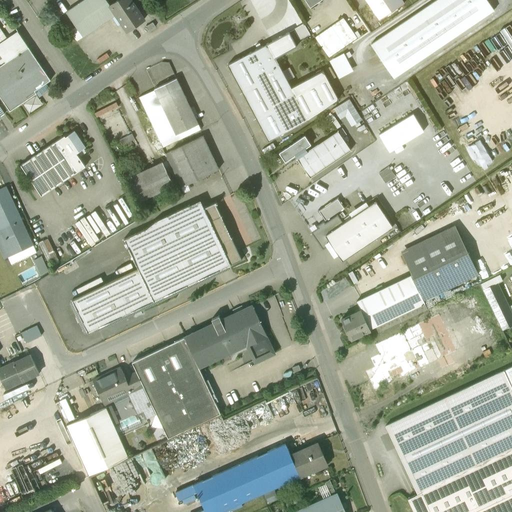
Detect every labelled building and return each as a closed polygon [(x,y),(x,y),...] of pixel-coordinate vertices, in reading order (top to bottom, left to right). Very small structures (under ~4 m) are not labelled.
[(106,0),(83,0),(66,12),(83,37),(117,14),(111,5),(106,0)] [(131,0),(118,0),(111,5),(117,14),(127,30),(130,29),(134,27),(134,26),(144,19),(134,3),(131,0)] [(404,3),(402,0),(365,0),(379,20),(404,3)] [(486,0),(436,0),(371,44),(393,78),(494,10),(486,0)] [(152,22),(146,27),(148,31),(155,26),(152,22)] [(0,40),(2,43),(10,37),(0,23),(0,40)] [(289,32),(261,47),(259,43),(255,45),(257,49),(249,53),(260,74),(279,64),(275,58),(296,46),(289,32)] [(6,61),(3,57),(0,58),(0,96),(10,110),(36,93),(35,90),(50,80),(28,47),(6,61)] [(279,64),(260,74),(249,53),(228,65),(268,141),(308,119),(338,99),(323,71),(291,88),(279,64)] [(344,53),(330,61),(339,78),(353,70),(344,53)] [(198,124),(176,79),(154,89),(155,90),(176,135),(198,124)] [(176,135),(155,90),(139,97),(162,148),(178,140),(176,135)] [(135,134),(117,96),(95,107),(113,144),(135,134)] [(336,107),(342,118),(348,115),(354,126),(365,120),(353,98),(336,107)] [(392,152),(428,130),(417,112),(381,134),(392,152)] [(64,135),(20,165),(35,186),(30,189),(37,199),(85,166),(76,153),(86,147),(74,130),(65,136),(64,135)] [(318,144),(307,151),(305,148),(295,155),(297,158),(296,158),(300,163),(310,178),(351,150),(338,131),(318,144)] [(203,135),(170,151),(186,184),(219,169),(203,135)] [(304,136),(279,153),(285,162),(295,155),(305,148),(310,144),(304,136)] [(162,163),(144,171),(141,164),(127,170),(141,200),(172,185),(162,163)] [(387,181),(396,175),(391,166),(381,172),(387,181)] [(6,187),(0,189),(0,224),(19,216),(6,187)] [(137,268),(72,299),(87,332),(241,260),(231,238),(231,234),(230,229),(229,226),(227,222),(224,219),(221,216),(216,204),(217,203),(216,201),(193,212),(189,204),(155,221),(147,227),(123,238),(137,268)] [(375,202),(343,223),(337,215),(325,224),(323,222),(317,226),(318,228),(311,233),(323,250),(331,244),(342,261),(393,227),(375,202)] [(33,246),(19,216),(0,224),(0,230),(2,234),(0,234),(0,247),(5,259),(33,246)] [(412,275),(356,301),(360,310),(361,310),(370,329),(424,303),(423,300),(478,274),(457,229),(402,255),(412,275)] [(511,325),(511,315),(496,283),(483,290),(502,330),(511,325)] [(252,306),(132,362),(143,386),(153,407),(168,438),(220,413),(198,367),(246,345),(254,362),(274,353),(252,306)] [(360,310),(341,319),(350,339),(370,330),(370,329),(361,310),(360,310)] [(439,315),(375,345),(384,363),(365,371),(374,390),(409,374),(411,376),(414,378),(417,377),(417,373),(416,370),(438,360),(442,369),(455,363),(450,354),(457,351),(439,315)] [(39,324),(23,331),(28,342),(44,335),(39,324)] [(21,343),(26,340),(22,332),(17,335),(21,343)] [(30,355),(0,369),(0,376),(6,389),(39,373),(30,355)] [(511,366),(503,371),(511,389),(511,366)] [(143,386),(131,391),(125,377),(120,367),(93,380),(104,404),(114,399),(115,403),(131,396),(137,410),(137,409),(139,414),(153,407),(143,386)] [(511,511),(511,389),(503,371),(385,425),(417,494),(407,499),(413,511),(511,511)] [(136,372),(125,377),(131,391),(143,386),(136,372)] [(245,429),(293,410),(290,402),(293,401),(289,393),(235,414),(240,426),(243,424),(245,429)] [(106,407),(66,425),(88,475),(128,457),(106,407)] [(120,423),(124,431),(143,422),(138,413),(120,423)] [(312,447),(291,456),(301,477),(327,465),(317,443),(311,446),(312,447)] [(286,444),(194,485),(205,511),(221,511),(301,477),(291,456),(286,444)] [(28,449),(6,459),(14,477),(36,467),(28,449)] [(76,450),(65,455),(73,475),(85,470),(76,450)] [(344,511),(336,493),(299,510),(299,511),(344,511)]
